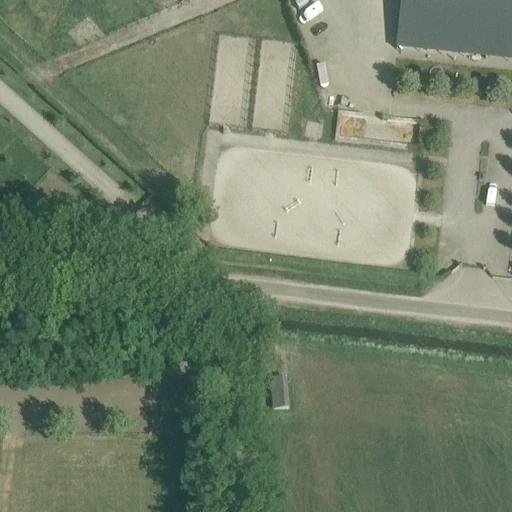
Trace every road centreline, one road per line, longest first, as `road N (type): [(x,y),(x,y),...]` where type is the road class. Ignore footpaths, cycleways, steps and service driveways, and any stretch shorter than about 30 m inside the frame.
road 1 (unclassified): [(511,320),(202,284),(0,286)]
road 2 (track): [(202,284),(225,511)]
